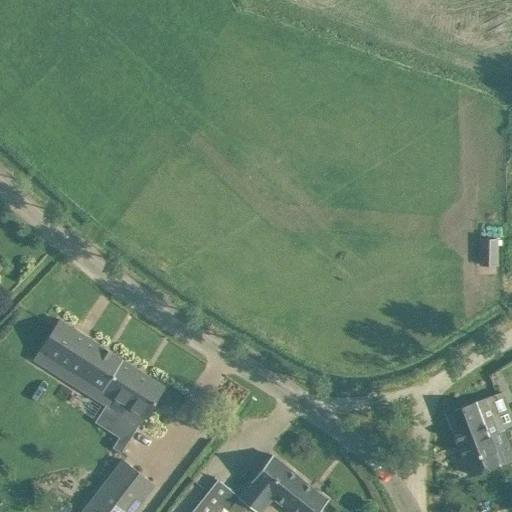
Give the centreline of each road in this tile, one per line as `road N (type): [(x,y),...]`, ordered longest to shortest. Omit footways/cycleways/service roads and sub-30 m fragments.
road 1 (unclassified): [(308,404),(109,275),(0,185)]
road 2 (unclassified): [(409,511),(371,457),(308,404)]
road 3 (unclassified): [(415,511),(425,390)]
